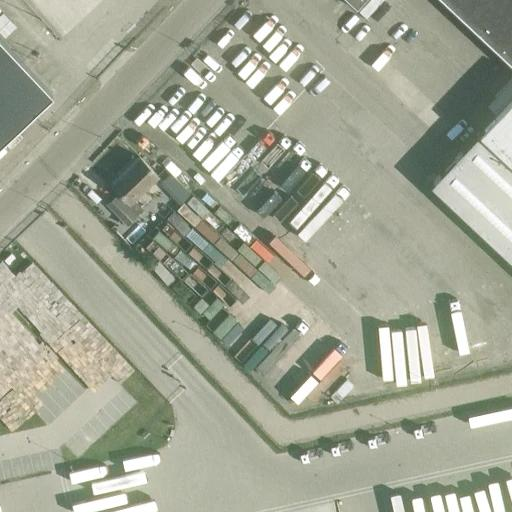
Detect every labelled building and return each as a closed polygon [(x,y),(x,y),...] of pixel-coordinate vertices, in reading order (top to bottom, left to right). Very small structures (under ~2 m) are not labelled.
[(346,0),(356,9),(364,0),(346,0)] [(511,99),(499,113),(433,184),(511,258),(511,0),(447,0),(511,60),(511,99)] [(0,141),(52,93),(44,85),(0,38),(0,141)] [(511,81),(490,105),(499,113),(511,99),(511,81)] [(157,175),(140,157),(139,156),(111,183),(128,201),(125,204),(116,195),(107,204),(126,225),(143,209),(133,198),(157,175)] [(190,194),(182,186),(171,196),(179,204),(190,194)] [(430,317),(443,370),(510,354),(497,301),(430,317)] [(118,391),(75,431),(90,447),(133,407),(118,391)]
